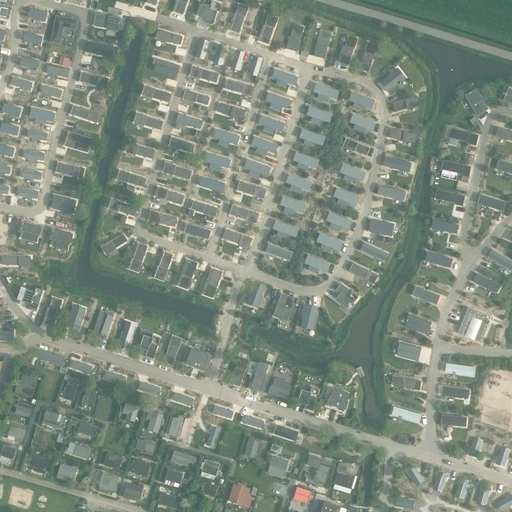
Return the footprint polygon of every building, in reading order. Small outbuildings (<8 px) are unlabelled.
[(178,0),(174,12),(183,15),(186,4),(187,4),(187,0),(178,0)] [(203,3),(198,16),(206,19),(205,23),(212,25),(219,4),(212,1),(211,5),(203,3)] [(239,5),(230,31),(239,34),(244,18),(247,8),(239,5)] [(35,11),(33,19),(45,22),(47,14),(35,11)] [(96,14),(94,26),(116,30),(117,24),(118,25),(119,22),(118,22),(118,18),(96,14)] [(268,16),(259,42),(268,45),(273,29),(274,29),(277,19),(268,16)] [(56,17),(51,42),(53,42),(52,43),(57,44),(57,43),(59,44),(63,27),(75,30),(77,21),(56,17)] [(293,27),(288,50),(297,52),(302,29),(293,27)] [(159,31),(157,38),(166,41),(166,42),(180,45),(182,37),(159,31)] [(321,31),(315,57),(324,59),(328,43),(331,33),(321,31)] [(29,34),(27,43),(40,45),(42,37),(29,34)] [(62,42),(71,45),(73,37),(63,34),(62,42)] [(348,36),(339,63),(348,66),(353,49),(354,49),(357,39),(348,36)] [(199,42),(195,57),(203,60),(207,44),(199,42)] [(87,43),(86,52),(96,54),(95,55),(99,55),(113,57),(115,48),(87,43)] [(364,53),(359,69),(368,72),(373,56),(377,46),(368,43),(364,53)] [(217,47),(213,63),(221,65),(225,50),(217,47)] [(235,53),(230,68),(238,71),(243,56),(235,53)] [(25,58),(24,67),(37,70),(39,61),(25,58)] [(252,59),(248,74),(256,77),(261,61),(252,59)] [(60,60),(58,65),(69,68),(71,63),(67,61),(60,60)] [(155,66),(154,72),(175,78),(179,66),(157,60),(155,66)] [(48,66),(47,73),(66,78),(67,71),(48,66)] [(193,66),(190,75),(216,83),(218,75),(202,70),(202,69),(193,66)] [(397,69),(380,82),(387,92),(405,78),(397,69)] [(274,70),(272,78),(276,79),(287,83),(294,86),(297,77),(274,70)] [(81,73),(79,82),(96,86),(105,88),(108,79),(98,76),(98,77),(81,73)] [(13,78),(11,85),(30,91),(32,84),(13,78)] [(227,80),(224,89),(240,93),(250,96),(252,86),(243,84),(227,80)] [(316,84),(313,92),(336,100),(338,92),(316,84)] [(42,86),(40,93),(58,98),(60,97),(61,92),(60,91),(42,86)] [(145,86),(142,95),(168,103),(171,94),(154,90),(155,88),(145,86)] [(476,89),(465,95),(477,116),(488,110),(476,89)] [(184,90),(182,99),(194,103),(194,102),(207,106),(209,98),(184,90)] [(268,93),(265,101),(288,109),(291,101),(268,93)] [(351,93),(348,101),(371,109),(374,101),(351,93)] [(416,96),(392,104),(395,113),(406,109),(419,105),(416,96)] [(220,104),(217,112),(228,115),(241,119),(244,110),(220,104)] [(6,105),(4,113),(19,117),(21,109),(6,105)] [(73,106),(70,115),(97,123),(97,122),(96,122),(99,114),(89,111),(73,106)] [(309,107),(306,115),(329,123),(332,115),(309,107)] [(31,109),(29,117),(53,122),(55,114),(31,109)] [(137,113),(134,123),(160,131),(163,122),(147,117),(147,116),(137,113)] [(177,114),(174,123),(188,127),(188,126),(200,130),(202,122),(177,114)] [(353,115),(350,123),(372,131),(375,123),(353,115)] [(261,116),(259,124),(281,132),(284,124),(261,116)] [(4,124),(2,133),(17,136),(19,128),(4,124)] [(500,128),(497,137),(507,139),(507,140),(511,141),(511,132),(500,128)] [(392,129),(390,138),(401,141),(414,143),(416,134),(392,129)] [(451,129),(449,138),(470,142),(470,144),(476,145),(478,136),(451,129)] [(28,130),(27,138),(46,141),(47,134),(28,130)] [(216,130),(213,138),(236,145),(239,137),(216,130)] [(302,130),(299,138),(322,146),(325,138),(302,130)] [(69,134),(65,146),(86,152),(90,140),(69,134)] [(171,138),(169,146),(179,149),(192,153),(194,145),(171,138)] [(254,138),(251,146),(274,154),(277,146),(254,138)] [(346,139),(342,147),(354,151),(366,156),(369,148),(357,144),(357,143),(346,139)] [(129,142),(126,152),(152,160),(155,151),(138,146),(139,145),(129,142)] [(0,145),(0,154),(12,157),(14,149),(0,145)] [(25,151),(24,158),(43,161),(44,154),(25,151)] [(296,153),(293,161),(315,169),(318,161),(296,153)] [(207,154),(205,162),(228,169),(230,160),(207,154)] [(386,158),(384,167),(409,172),(411,164),(386,158)] [(247,160),(244,168),(267,176),(270,168),(247,160)] [(444,161),(442,170),(463,174),(463,176),(469,177),(471,167),(444,161)] [(511,164),(499,161),(497,169),(511,173),(511,164)] [(57,163),(55,172),(72,176),(82,178),(84,169),(74,166),(74,167),(57,163)] [(166,163),(163,172),(189,180),(192,172),(175,167),(176,166),(166,163)] [(0,165),(0,173),(9,175),(10,168),(0,165)] [(343,165),(340,173),(362,181),(365,173),(343,165)] [(22,170),(20,178),(40,181),(41,173),(22,170)] [(120,171),(117,180),(143,188),(146,179),(129,175),(129,174),(120,171)] [(289,175),(286,183),(308,191),(311,183),(289,175)] [(200,177),(198,186),(216,191),(216,192),(221,193),(223,188),(222,188),(223,184),(200,177)] [(239,182),(236,190),(252,196),(262,199),(265,189),(255,186),(255,187),(239,182)] [(0,186),(0,193),(7,195),(8,187),(0,186)] [(380,186),(378,195),(403,201),(404,192),(380,186)] [(158,188),(155,197),(164,200),(181,205),(184,196),(167,192),(168,190),(158,188)] [(19,189),(17,197),(37,199),(38,192),(19,189)] [(336,189),(333,197),(355,206),(359,198),(336,189)] [(438,191),(436,199),(457,204),(457,205),(463,206),(465,197),(438,191)] [(481,195),(478,204),(503,211),(506,203),(481,195)] [(54,196),(51,208),(73,213),(74,209),(74,206),(76,201),(54,196)] [(283,197),(280,205),(302,213),(305,205),(283,197)] [(112,199),(108,209),(117,212),(117,211),(135,217),(137,208),(121,204),(121,203),(112,199)] [(193,201),(190,209),(202,213),(201,214),(213,217),(216,208),(204,204),(204,205),(193,201)] [(232,206),(229,215),(254,223),(257,214),(247,210),(247,211),(232,206)] [(152,211),(149,222),(160,225),(160,224),(174,227),(176,219),(152,211)] [(329,213),(326,221),(348,230),(351,222),(329,213)] [(372,220),(369,232),(390,237),(391,232),(392,230),(393,225),(372,220)] [(434,221),(432,229),(452,233),(457,234),(458,226),(435,221),(433,220),(433,221),(434,221)] [(275,221),(273,229),(277,231),(287,234),(295,237),(298,229),(275,221)] [(23,222),(20,231),(22,231),(23,232),(21,238),(35,242),(37,235),(38,236),(39,236),(42,227),(23,222)] [(187,225),(184,233),(207,239),(210,231),(187,225)] [(53,230),(51,239),(53,239),(54,239),(52,246),(66,249),(68,243),(69,243),(70,243),(72,234),(53,230)] [(225,230),(222,239),(247,248),(250,238),(241,235),(240,235),(225,230)] [(122,233),(100,247),(105,255),(115,249),(127,241),(122,233)] [(320,234),(317,242),(339,251),(342,243),(320,234)] [(132,259),(129,268),(138,272),(147,247),(138,243),(133,260),(132,259)] [(364,243),(361,251),(383,262),(387,254),(364,243)] [(268,245),(266,253),(289,261),(292,253),(268,245)] [(511,261),(493,250),(489,258),(510,271),(511,267),(511,261)] [(157,268),(154,277),(164,280),(172,255),(164,252),(158,267),(158,268),(157,268)] [(428,253),(426,261),(446,267),(450,268),(453,260),(430,253),(428,253)] [(307,256),(304,264),(326,273),(330,265),(307,256)] [(2,257),(2,265),(28,266),(28,257),(18,257),(2,257)] [(182,276),(178,285),(188,289),(197,264),(188,260),(182,277),(182,276)] [(353,263),(348,271),(363,279),(372,284),(377,275),(368,270),(368,271),(353,263)] [(206,285),(203,294),(213,297),(216,288),(222,272),(213,269),(207,285),(206,285)] [(477,274),(473,282),(497,293),(501,285),(477,274)] [(253,283),(245,304),(252,306),(257,308),(265,287),(253,283)] [(340,294),(335,300),(345,308),(350,301),(353,304),(358,298),(340,284),(335,290),(340,294)] [(19,288),(16,299),(22,300),(21,302),(29,305),(27,310),(36,312),(40,298),(33,296),(35,292),(25,289),(25,290),(19,288)] [(412,295),(412,296),(413,296),(437,305),(440,296),(427,291),(422,289),(422,290),(417,288),(414,296),(412,295)] [(281,295),(273,317),(285,322),(294,299),(281,295)] [(49,307),(44,324),(53,327),(61,302),(53,299),(50,308),(49,307)] [(73,305),(66,326),(78,330),(85,309),(73,305)] [(305,305),(300,327),(304,328),(307,329),(312,330),(317,308),(305,305)] [(469,308),(458,334),(481,343),(489,324),(485,322),(488,315),(469,308)] [(101,314),(94,335),(105,339),(113,318),(101,314)] [(408,322),(406,327),(427,335),(431,323),(411,315),(409,320),(408,319),(407,322),(408,322)] [(125,328),(118,348),(127,351),(135,326),(131,325),(131,324),(126,322),(124,327),(125,328)] [(0,331),(0,340),(12,341),(12,337),(13,337),(14,331),(0,331)] [(143,337),(139,348),(147,351),(145,357),(153,359),(160,338),(152,336),(151,339),(143,337)] [(169,346),(163,363),(172,366),(178,350),(181,340),(172,337),(169,346)] [(398,351),(397,355),(418,361),(421,349),(400,343),(399,348),(398,348),(397,350),(398,351)] [(191,349),(185,364),(187,365),(202,371),(208,356),(193,350),(191,349)] [(38,355),(37,359),(61,366),(63,358),(39,350),(39,352),(38,353),(37,354),(38,355)] [(236,368),(230,384),(239,387),(244,371),(247,361),(238,358),(235,368),(236,368)] [(73,361),(71,368),(89,374),(92,367),(73,361)] [(253,379),(250,389),(259,392),(262,381),(268,366),(258,363),(253,378),(253,379)] [(449,364),(447,373),(473,376),(473,368),(449,364)] [(54,394),(60,374),(49,371),(44,391),(54,394)] [(106,372),(104,379),(123,385),(125,378),(106,372)] [(23,380),(18,394),(31,398),(35,384),(37,379),(22,374),(20,380),(23,380)] [(394,377),(395,377),(394,386),(403,387),(403,388),(420,391),(421,382),(405,379),(405,378),(394,377)] [(270,386),(268,394),(286,400),(289,392),(287,391),(286,391),(289,383),(273,379),(271,386),(270,386)] [(67,384),(63,399),(72,402),(77,387),(74,386),(75,383),(68,381),(67,384)] [(141,382),(138,390),(157,396),(159,388),(141,382)] [(444,388),(443,396),(468,399),(469,391),(444,388)] [(302,390),(297,403),(305,406),(304,409),(312,412),(319,391),(311,389),(310,392),(310,393),(302,390)] [(328,396),(326,404),(345,411),(348,402),(346,401),(348,395),(332,389),(329,396),(328,396)] [(86,390),(82,405),(92,408),(96,393),(86,390)] [(174,393),(172,400),(191,406),(193,399),(174,393)] [(105,405),(103,411),(112,413),(117,397),(107,394),(104,404),(105,405)] [(16,406),(14,414),(28,418),(31,410),(32,406),(18,402),(16,406)] [(123,409),(122,414),(126,415),(125,420),(134,422),(139,407),(125,403),(123,409)] [(215,406),(213,413),(231,419),(233,412),(215,406)] [(394,408),(392,416),(398,417),(398,418),(401,418),(418,423),(420,415),(422,415),(420,414),(395,408),(393,407),(393,408),(394,408)] [(46,411),(42,424),(59,429),(59,428),(62,429),(66,417),(46,411)] [(147,415),(146,419),(150,420),(147,431),(157,434),(162,419),(147,415)] [(173,418),(168,434),(177,437),(183,417),(178,416),(178,419),(173,418)] [(245,416),(242,423),(260,428),(262,428),(263,423),(262,421),(245,416)] [(443,416),(442,424),(466,427),(467,418),(443,416)] [(80,423),(77,431),(95,437),(97,428),(80,423)] [(8,435),(7,439),(20,443),(22,439),(25,430),(10,426),(7,435),(8,435)] [(277,426),(274,434),(294,441),(297,433),(277,426)] [(212,427),(206,446),(213,448),(219,429),(212,427)] [(59,432),(56,441),(61,443),(63,437),(65,438),(66,433),(61,431),(61,433),(59,432)] [(229,435),(225,448),(235,451),(239,438),(229,435)] [(244,453),(257,458),(263,443),(250,438),(244,453)] [(138,440),(135,449),(141,451),(141,453),(152,456),(156,444),(144,440),(144,442),(138,440)] [(471,449),(469,455),(477,458),(479,452),(478,451),(481,444),(475,442),(472,450),(471,449)] [(0,455),(0,460),(7,463),(8,459),(12,460),(16,449),(15,449),(16,446),(10,444),(9,447),(3,445),(0,455)] [(75,444),(71,454),(87,459),(90,449),(75,444)] [(174,451),(172,458),(193,464),(195,458),(174,451)] [(498,459),(496,465),(504,467),(506,461),(505,461),(508,454),(502,452),(499,459),(498,459)] [(107,454),(103,466),(118,470),(122,458),(107,454)] [(32,455),(29,466),(34,468),(33,471),(44,475),(49,461),(32,455)] [(311,457),(308,465),(319,468),(316,478),(326,481),(331,463),(311,457)] [(136,460),(132,473),(146,477),(150,464),(136,460)] [(205,460),(201,472),(215,477),(219,465),(205,460)] [(271,461),(267,474),(283,478),(287,465),(271,461)] [(338,471),(334,484),(351,490),(354,477),(345,474),(348,465),(339,462),(336,471),(338,471)] [(60,464),(56,478),(67,481),(68,478),(74,480),(77,469),(60,464)] [(414,466),(407,471),(411,476),(412,476),(416,482),(421,479),(417,472),(418,472),(414,466)] [(167,470),(164,480),(180,485),(183,474),(167,470)] [(438,478),(436,485),(442,487),(444,480),(445,480),(447,474),(439,472),(437,478),(438,478)] [(103,473),(98,488),(114,492),(118,478),(107,475),(107,474),(103,473)] [(460,485),(458,492),(464,494),(466,487),(467,487),(469,481),(461,479),(459,485),(460,485)] [(269,482),(266,491),(278,495),(281,486),(269,482)] [(127,483),(124,494),(140,499),(144,486),(138,484),(137,486),(127,483)] [(203,483),(200,493),(204,495),(203,498),(213,501),(217,487),(203,483)] [(482,492),(480,499),(485,501),(488,494),(489,494),(491,488),(483,485),(481,492),(482,492)] [(230,490),(227,501),(242,505),(247,489),(236,486),(234,491),(230,490)] [(161,493),(158,504),(177,510),(180,499),(161,493)] [(311,499),(294,494),(291,506),(309,510),(311,499)] [(508,499),(501,503),(504,508),(511,504),(511,505),(511,495),(507,498),(508,499)] [(397,498),(395,506),(402,507),(402,506),(409,507),(410,501),(403,500),(403,499),(397,498)] [(316,511),(345,511),(346,509),(320,501),(319,503),(316,511)]
